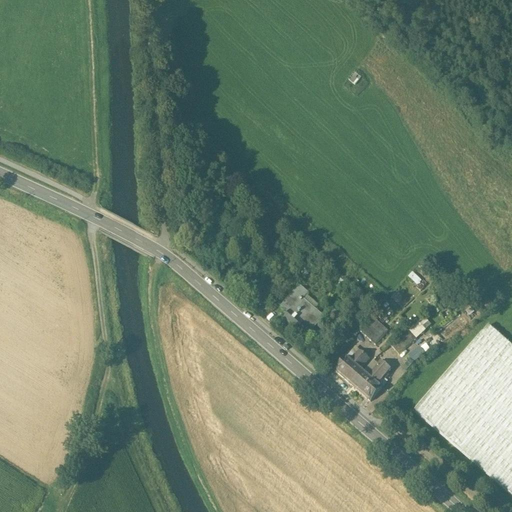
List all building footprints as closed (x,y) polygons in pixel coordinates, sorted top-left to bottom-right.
[(363,77),(357,72),(351,79),(357,85),(363,77)] [(241,188),(228,177),(224,182),(236,193),(241,188)] [(285,233),(276,225),(268,234),(277,242),(285,233)] [(325,319),(304,301),(309,295),(300,287),(282,308),(289,315),(284,321),(298,333),(303,327),(311,334),(325,319)] [(264,302),(257,310),(266,318),(273,309),(264,302)] [(358,331),(352,326),(351,328),(332,311),(329,315),(347,331),(348,331),(352,335),(349,339),(353,342),(365,329),(362,327),(358,331)] [(388,333),(373,319),(373,320),(362,333),(361,333),(376,347),(388,333)] [(334,329),(328,324),(325,328),(330,333),(334,329)] [(418,324),(410,332),(417,340),(425,332),(418,324)] [(511,346),(489,327),(415,412),(511,495),(511,346)] [(409,332),(392,348),(399,356),(417,340),(410,332),(409,332)] [(360,352),(351,363),(361,371),(370,361),(360,352)] [(351,363),(347,359),(335,372),(353,388),(365,375),(361,371),(351,363)] [(405,373),(413,364),(408,360),(400,369),(405,373)] [(381,363),(368,378),(378,386),(391,371),(381,363)] [(368,378),(365,375),(353,388),(371,403),(382,390),(378,386),(368,378)]
